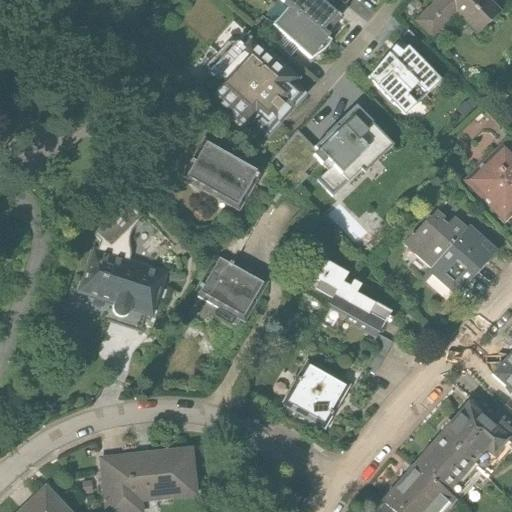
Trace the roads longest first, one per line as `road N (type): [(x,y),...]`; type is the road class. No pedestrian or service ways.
road 1 (residential): [(332,479),(275,437),(206,413),(143,410),(33,447),(0,482)]
road 2 (residential): [(511,283),(332,479)]
